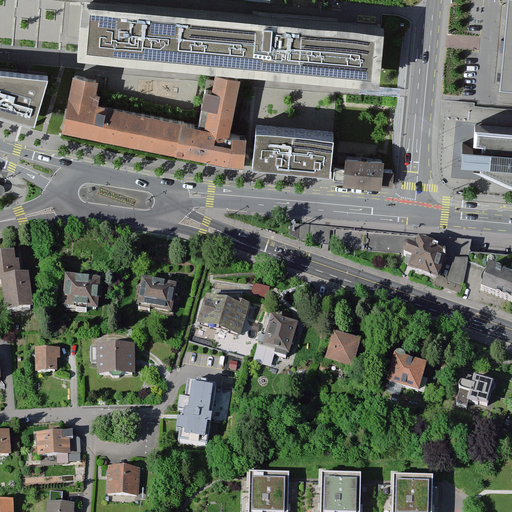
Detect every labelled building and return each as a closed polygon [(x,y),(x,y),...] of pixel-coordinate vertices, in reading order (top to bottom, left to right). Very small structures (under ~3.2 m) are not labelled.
[(271,12),(126,0),(85,0),(81,48),(377,73),(381,22),(271,12)] [(511,0),(506,0),(499,83),(511,85),(511,0)] [(0,109),(34,119),(48,73),(0,67),(0,109)] [(511,128),(478,126),(476,145),(467,144),(465,160),(483,162),(484,170),(511,179),(511,128)] [(325,168),(327,135),(256,132),(255,165),(325,168)] [(347,154),(343,182),(393,188),(395,172),(382,170),(384,159),(347,154)] [(334,228),(290,224),(289,235),(321,244),(329,245),(329,232),(334,232),(334,231),(334,228)] [(417,238),(334,231),(334,232),(333,243),(351,250),(413,256),(414,250),(417,238)] [(470,244),(417,238),(414,250),(409,247),(405,247),(402,249),(401,252),(402,255),(405,258),(412,261),(410,272),(436,280),(435,286),(460,294),(466,263),(468,256),(470,244)] [(23,240),(0,243),(0,306),(33,301),(23,240)] [(511,259),(468,256),(466,263),(488,270),(482,289),(511,300),(511,298),(511,259)] [(102,270),(65,266),(61,300),(98,304),(102,270)] [(179,276),(141,271),(136,305),(175,310),(179,276)] [(206,286),(196,321),(238,333),(248,297),(206,286)] [(299,321),(271,311),(259,345),(288,354),(299,321)] [(362,337),(332,326),(319,366),(349,376),(362,337)] [(60,345),(36,344),(35,370),(59,371),(60,345)] [(135,346),(95,347),(96,379),(136,378),(135,346)] [(428,358),(395,348),(384,382),(418,393),(428,358)] [(237,362),(230,361),(229,369),(236,370),(237,362)] [(494,376),(464,370),(457,402),(487,408),(494,376)] [(180,432),(178,443),(207,448),(216,389),(188,385),(186,403),(180,402),(178,413),(184,414),(183,422),(177,421),(176,432),(180,432)] [(7,428),(0,428),(0,450),(10,449),(7,428)] [(67,429),(36,432),(38,454),(69,451),(67,429)] [(142,463),(107,463),(107,491),(142,491),(142,463)] [(287,511),(289,481),(249,480),(247,511),(287,511)] [(359,511),(361,484),(322,483),(320,511),(359,511)] [(431,511),(432,486),(393,484),(392,511),(431,511)] [(12,511),(12,498),(0,498),(0,511),(12,511)] [(75,511),(75,498),(46,500),(46,511),(75,511)]
